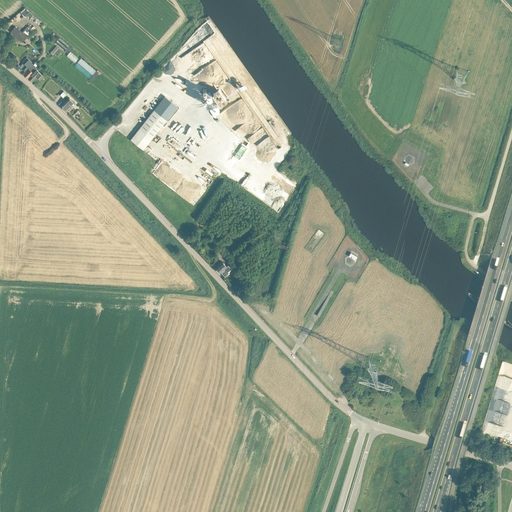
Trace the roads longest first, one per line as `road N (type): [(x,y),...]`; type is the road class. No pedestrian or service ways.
road 1 (tertiary): [(356,416),(0,60)]
road 2 (motorway): [(511,219),(424,511)]
road 3 (motorway): [(436,511),(511,258)]
road 4 (unclassified): [(422,440),(463,326)]
